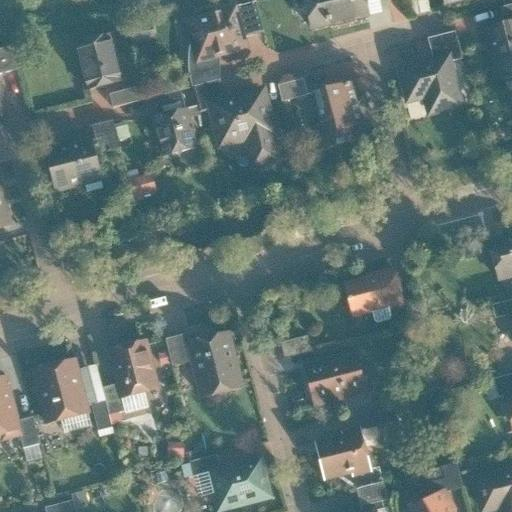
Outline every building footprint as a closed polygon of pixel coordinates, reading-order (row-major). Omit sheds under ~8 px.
[(304,0),(312,32),(372,19),(371,16),(384,13),(381,0),(304,0)] [(256,4),(238,9),(246,37),(264,33),(256,4)] [(238,9),(238,6),(183,20),(190,48),(196,67),(221,60),(250,53),(246,37),(238,9)] [(511,6),(502,9),(506,25),(511,23),(511,6)] [(511,79),(511,23),(506,25),(483,31),(496,83),(511,79)] [(155,28),(130,33),(134,48),(158,43),(155,28)] [(429,40),(434,59),(452,54),(454,62),(463,60),(456,33),(429,40)] [(125,82),(112,35),(72,45),(85,93),(125,82)] [(0,50),(0,74),(18,70),(12,47),(0,50)] [(196,67),(190,48),(189,58),(190,72),(194,89),(221,82),(221,60),(196,67)] [(434,59),(397,69),(407,107),(424,102),(429,120),(467,110),(454,62),(452,54),(434,59)] [(206,102),(225,97),(221,82),(194,89),(200,115),(208,113),(206,102)] [(309,97),(305,82),(281,88),(285,103),(309,97)] [(225,97),(206,102),(208,113),(218,152),(245,145),(251,173),(284,165),(277,137),(279,137),(267,87),(225,97)] [(140,103),(137,89),(110,95),(114,109),(140,103)] [(324,126),(318,126),(324,152),(362,145),(359,132),(366,130),(357,90),(318,97),(324,126)] [(154,99),(159,118),(187,111),(181,92),(154,99)] [(159,118),(151,120),(162,159),(200,150),(189,110),(187,111),(159,118)] [(120,150),(113,122),(93,127),(96,139),(103,138),(107,152),(120,150)] [(90,139),(45,151),(57,195),(103,182),(90,139)] [(135,196),(159,194),(157,174),(133,176),(135,196)] [(5,196),(0,197),(0,231),(14,228),(5,196)] [(511,235),(484,243),(496,285),(511,280),(511,235)] [(365,279),(340,285),(350,322),(371,316),(373,325),(389,320),(387,311),(402,308),(392,269),(364,277),(365,279)] [(507,314),(511,312),(511,302),(490,307),(494,321),(507,317),(507,314)] [(246,391),(231,334),(191,345),(186,346),(191,365),(201,403),(246,391)] [(186,346),(191,345),(189,336),(166,341),(174,369),(191,365),(186,346)] [(285,342),(288,353),(313,348),(310,336),(285,342)] [(161,392),(149,342),(109,351),(117,387),(121,402),(161,392)] [(353,353),(298,366),(309,409),(367,395),(362,373),(359,374),(353,353)] [(91,417),(76,361),(30,373),(45,429),(91,417)] [(496,400),(500,399),(499,395),(511,391),(511,376),(491,382),(496,400)] [(18,423),(7,378),(0,379),(0,443),(19,438),(22,437),(18,423)] [(121,402),(117,387),(103,391),(106,404),(110,417),(125,414),(121,402)] [(511,438),(511,437),(511,391),(499,395),(500,399),(511,438)] [(110,417),(106,404),(91,407),(98,434),(113,430),(110,417)] [(391,409),(359,417),(364,434),(396,426),(391,409)] [(33,420),(18,423),(22,437),(19,438),(22,450),(40,447),(33,420)] [(340,440),(311,445),(320,484),(350,476),(351,480),(369,476),(364,453),(362,454),(357,433),(339,437),(340,440)] [(206,474),(220,470),(217,458),(190,465),(194,479),(207,476),(206,474)] [(236,511),(275,502),(264,458),(220,470),(206,474),(207,476),(216,511),(236,511)] [(511,511),(511,468),(468,479),(476,511),(511,511)] [(443,472),(423,475),(425,486),(445,483),(443,472)] [(381,486),(354,493),(358,510),(385,504),(381,486)] [(454,511),(443,492),(408,511),(454,511)]
